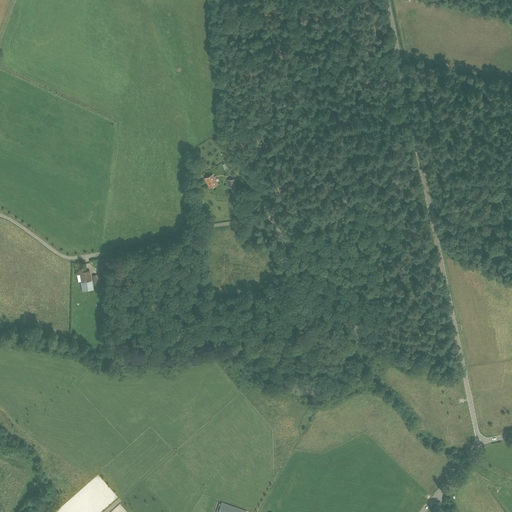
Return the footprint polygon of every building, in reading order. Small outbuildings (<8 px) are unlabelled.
[(235,166),(233,160),(222,165),(225,170),(227,169),(235,166)] [(213,174),(205,178),(209,188),(218,184),(215,179),(217,178),(216,176),(214,176),(213,174)] [(227,180),(228,187),(231,187),(231,191),(232,197),(235,197),(235,196),(237,196),(236,193),(237,193),(237,191),(237,190),(237,186),(236,179),(227,180)] [(84,272),(83,269),(79,269),(81,282),(92,280),(90,270),(84,272)] [(98,283),(98,282),(101,282),(99,274),(96,275),(92,275),(94,284),(98,283)] [(216,511),(245,511),(246,511),(221,502),(221,503),(219,503),(216,511)]
